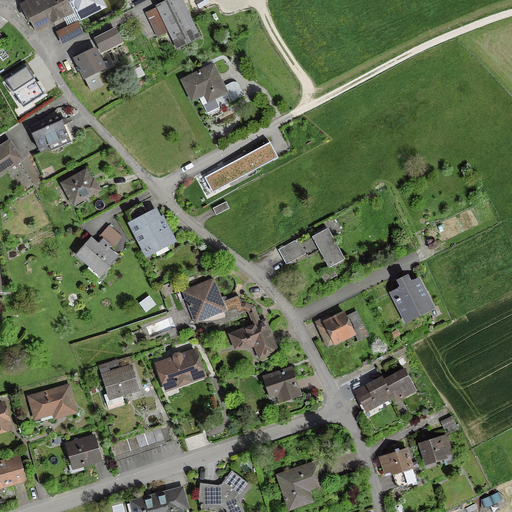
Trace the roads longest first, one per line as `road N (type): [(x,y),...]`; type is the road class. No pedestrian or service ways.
road 1 (residential): [(37,511),(342,410)]
road 2 (residential): [(156,190),(282,308),(342,410)]
road 3 (track): [(291,115),(429,43),(511,12)]
road 4 (residential): [(0,11),(156,190)]
